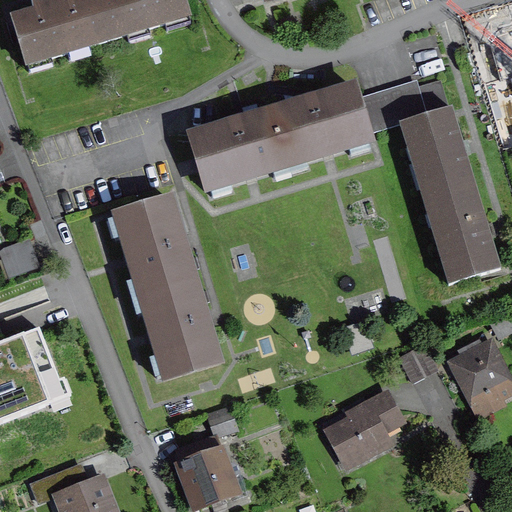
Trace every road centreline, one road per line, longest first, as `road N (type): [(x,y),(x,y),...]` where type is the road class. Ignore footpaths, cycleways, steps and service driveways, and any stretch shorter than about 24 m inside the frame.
road 1 (residential): [(61,245),(168,511)]
road 2 (residential): [(218,0),(251,38),(304,56),(351,49),(467,0)]
